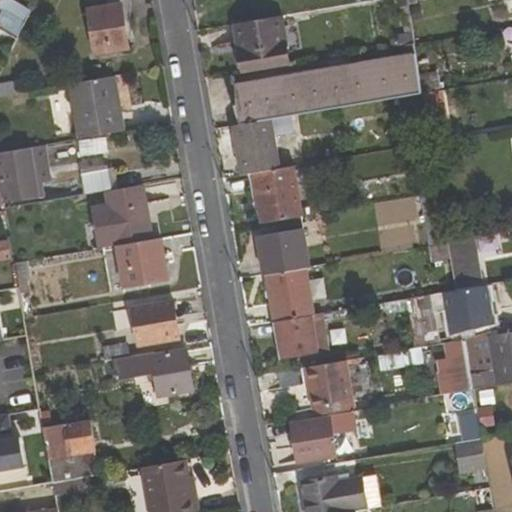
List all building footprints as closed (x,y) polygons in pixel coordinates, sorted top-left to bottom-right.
[(0,0),(0,23),(18,35),(32,10),(15,0),(0,0)] [(405,0),(398,0),(404,33),(411,31),(405,0)] [(88,11),(95,52),(129,47),(123,5),(88,11)] [(423,7),(411,9),(413,21),(425,19),(423,7)] [(244,73),(289,65),(282,16),(236,24),(244,73)] [(413,44),(411,31),(404,33),(396,34),(399,46),(413,44)] [(418,74),(414,51),(234,84),(241,124),(272,119),(422,93),(418,74)] [(422,93),(440,90),(437,71),(418,74),(422,93)] [(80,138),(123,131),(113,75),(71,83),(80,138)] [(0,96),(25,91),(23,79),(0,82),(0,96)] [(432,142),(448,139),(443,107),(426,110),(432,142)] [(253,173),(281,168),(272,119),(241,124),(234,125),(243,175),(253,173)] [(90,154),(108,152),(105,138),(88,141),(90,154)] [(411,146),(415,167),(429,165),(426,144),(411,146)] [(4,205),(46,196),(43,179),(38,180),(32,147),(0,152),(0,180),(1,187),(4,205)] [(262,223),(303,216),(294,166),(281,168),(253,173),(262,223)] [(83,189),(114,188),(114,167),(82,168),(83,189)] [(107,203),(93,205),(100,248),(117,245),(154,239),(147,196),(142,197),(140,185),(105,191),(107,203)] [(429,245),(443,243),(435,193),(421,195),(429,245)] [(313,214),(333,211),(329,195),(310,199),(313,214)] [(307,268),(310,267),(303,229),(258,237),(264,275),(267,274),(307,268)] [(117,245),(125,287),(170,279),(163,237),(154,239),(117,245)] [(479,269),(474,270),(469,238),(448,242),(451,258),(456,290),(482,285),(479,269)] [(9,239),(0,240),(0,259),(12,258),(9,239)] [(443,243),(429,245),(432,262),(451,258),(448,242),(443,243)] [(18,279),(30,276),(27,261),(15,263),(18,279)] [(307,268),(267,274),(276,321),(313,315),(315,314),(307,268)] [(445,342),(454,340),(453,332),(493,324),(487,284),(482,285),(456,290),(409,298),(417,347),(445,342)] [(140,344),(179,338),(173,302),(134,309),(140,344)] [(327,324),(346,321),(344,309),(325,313),(327,324)] [(315,314),(313,315),(319,352),(330,350),(323,313),(315,314)] [(282,359),(319,352),(313,315),(276,321),(282,359)] [(205,330),(189,332),(190,343),(207,340),(205,330)] [(511,377),(505,333),(486,336),(486,335),(464,339),(473,388),(511,381),(511,377)] [(454,340),(445,342),(448,357),(436,359),(442,394),(472,389),(463,339),(454,340)] [(381,366),(419,360),(417,347),(379,354),(381,366)] [(160,394),(192,389),(186,350),(153,356),(153,353),(113,359),(117,381),(156,374),(160,394)] [(312,382),(316,407),(355,400),(348,359),(309,366),(312,382)] [(309,366),(301,368),(304,383),(312,382),(309,366)] [(355,400),(316,407),(317,415),(357,409),(355,400)] [(333,435),(350,432),(347,412),(330,415),(330,419),(293,425),(299,460),(336,454),(333,435)] [(475,414),(459,416),(464,441),(479,438),(475,414)] [(43,428),(53,483),(54,483),(82,478),(99,475),(90,419),(43,428)] [(455,442),(460,474),(487,469),(482,438),(479,438),(464,441),(455,442)] [(199,511),(190,457),(142,465),(150,511),(199,511)] [(364,477),(339,481),(338,476),(301,482),(306,511),(345,511),(367,508),(369,508),(364,477)] [(56,494),(84,489),(82,478),(54,483),(56,494)]
